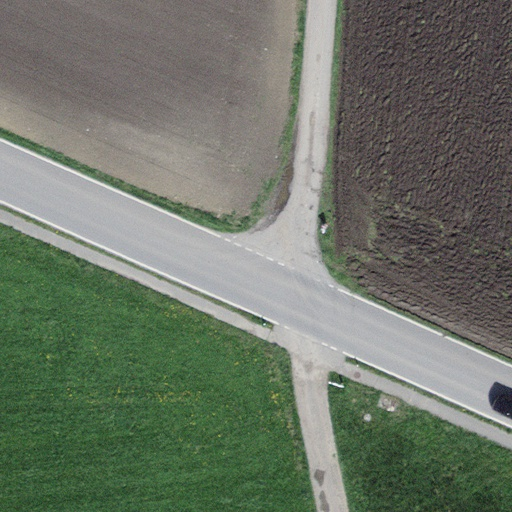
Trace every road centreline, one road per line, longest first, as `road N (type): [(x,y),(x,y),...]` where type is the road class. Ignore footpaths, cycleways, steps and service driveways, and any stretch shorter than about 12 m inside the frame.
road 1 (tertiary): [(511,395),(0,171)]
road 2 (track): [(318,0),(297,300),(331,511)]
